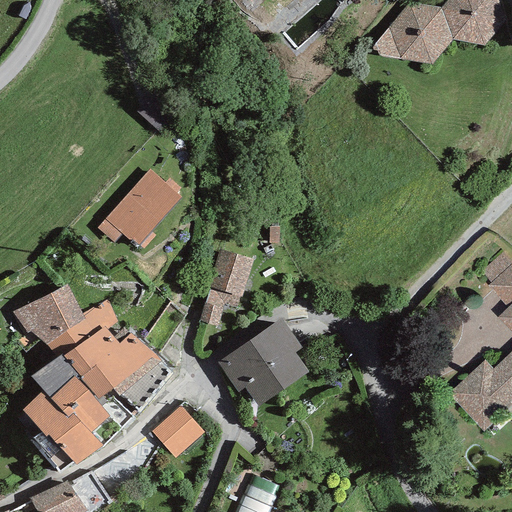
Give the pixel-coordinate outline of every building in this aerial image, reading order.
[(485,47),(506,22),(498,0),(447,0),(441,8),(409,3),(375,45),(379,56),(433,64),(454,40),(485,47)] [(156,90),(136,114),(159,133),(179,110),(156,90)] [(164,183),(150,169),(105,219),(122,234),(137,248),(140,245),(152,232),(182,198),(176,193),(164,183)] [(169,178),(164,183),(176,193),(180,189),(169,178)] [(122,234),(105,219),(97,228),(113,243),(122,234)] [(152,232),(140,245),(143,248),(155,235),(152,232)] [(252,260),(219,250),(204,303),(205,303),(222,309),(223,309),(225,304),(236,307),(238,298),(241,299),(252,260)] [(511,263),(504,254),(481,275),(491,285),(486,287),(507,309),(496,320),(511,335),(511,352),(492,370),(484,360),(447,394),(483,432),(511,404),(511,263)] [(82,313),(66,284),(12,311),(27,333),(30,331),(46,345),(85,319),(82,313)] [(107,300),(82,313),(85,319),(46,345),(57,358),(62,354),(80,378),(79,379),(99,399),(102,397),(113,389),(120,397),(121,395),(140,414),(172,374),(159,363),(161,361),(131,333),(120,344),(107,330),(117,321),(107,300)] [(217,327),(222,309),(205,303),(199,322),(217,327)] [(245,387),(259,407),(308,373),(294,353),(302,348),(281,318),(216,363),(237,393),(245,387)] [(80,378),(62,354),(57,358),(31,377),(42,391),(68,417),(73,414),(102,446),(133,418),(112,397),(106,402),(102,397),(99,399),(79,379),(80,378)] [(42,391),(22,410),(41,432),(30,441),(59,474),(74,463),(77,465),(102,446),(73,414),(68,417),(42,391)] [(151,432),(174,458),(204,432),(180,406),(151,432)] [(92,471),(69,483),(87,511),(85,511),(96,511),(111,502),(92,471)] [(273,511),(283,488),(257,477),(243,511),(273,511)] [(67,481),(29,498),(36,511),(85,511),(87,511),(69,483),(67,481)]
